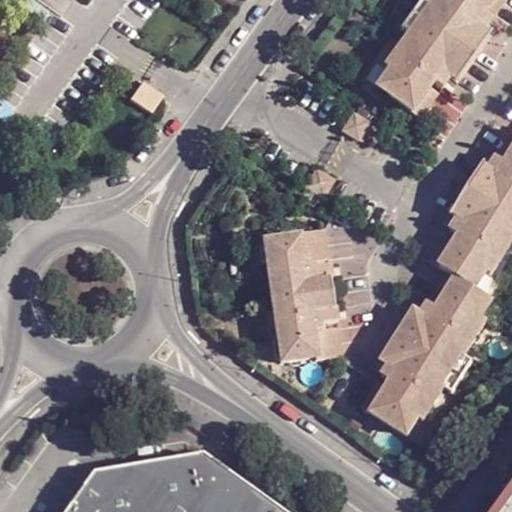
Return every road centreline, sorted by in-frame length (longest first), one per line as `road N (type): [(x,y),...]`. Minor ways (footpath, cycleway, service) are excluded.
road 1 (residential): [(221,397),(381,511)]
road 2 (residential): [(182,156),(297,0)]
road 3 (residential): [(89,224),(53,232),(25,257),(14,293),(22,329)]
